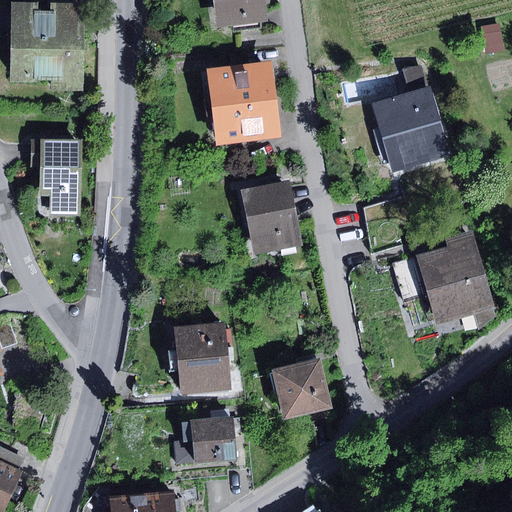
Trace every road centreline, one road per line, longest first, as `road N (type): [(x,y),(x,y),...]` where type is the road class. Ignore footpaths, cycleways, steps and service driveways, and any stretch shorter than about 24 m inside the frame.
road 1 (unclassified): [(366,440),(291,0)]
road 2 (residential): [(109,326),(126,196),(131,0)]
road 3 (residential): [(0,190),(36,292),(68,321),(109,326)]
road 4 (residential): [(57,511),(109,326)]
road 5 (residential): [(511,334),(366,440)]
road 6 (residential): [(366,440),(254,511)]
